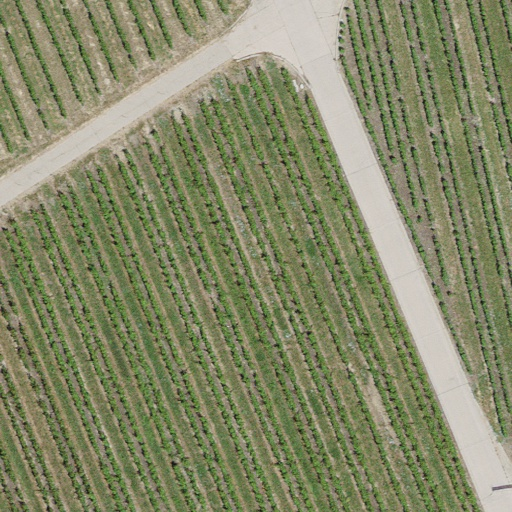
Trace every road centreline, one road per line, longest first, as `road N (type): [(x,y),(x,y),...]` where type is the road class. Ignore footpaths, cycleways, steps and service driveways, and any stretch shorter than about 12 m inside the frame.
road 1 (track): [(297,0),(511,507)]
road 2 (track): [(0,195),(300,0)]
